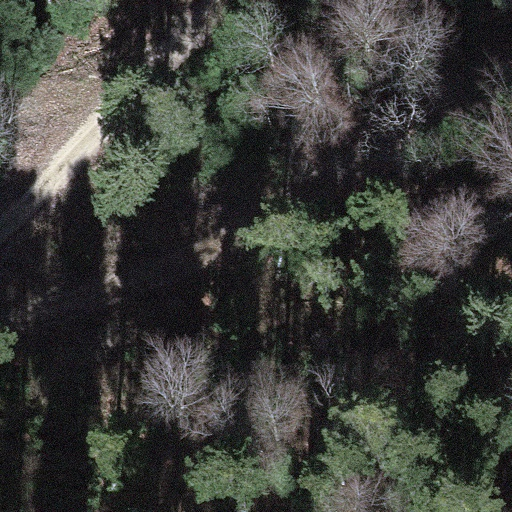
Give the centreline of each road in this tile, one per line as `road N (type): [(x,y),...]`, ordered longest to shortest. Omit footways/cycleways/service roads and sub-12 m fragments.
road 1 (track): [(0,319),(121,275),(401,130),(511,92)]
road 2 (track): [(206,0),(0,197)]
